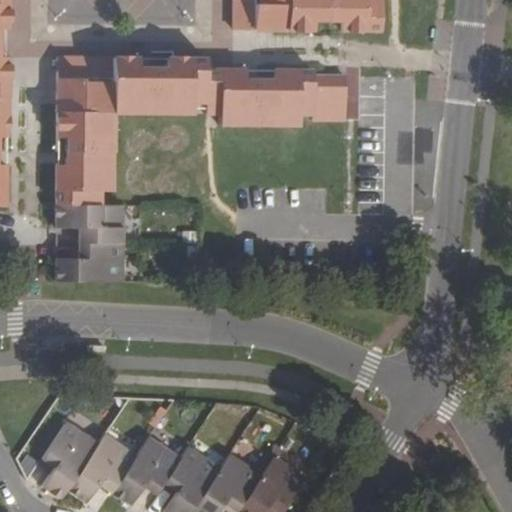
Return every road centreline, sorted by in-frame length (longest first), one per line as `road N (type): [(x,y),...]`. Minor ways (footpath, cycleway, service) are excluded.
road 1 (residential): [(0,322),(231,326),(425,388)]
road 2 (residential): [(425,388),(438,335),(463,67)]
road 3 (residential): [(204,38),(463,67)]
road 4 (residential): [(343,511),(425,388)]
